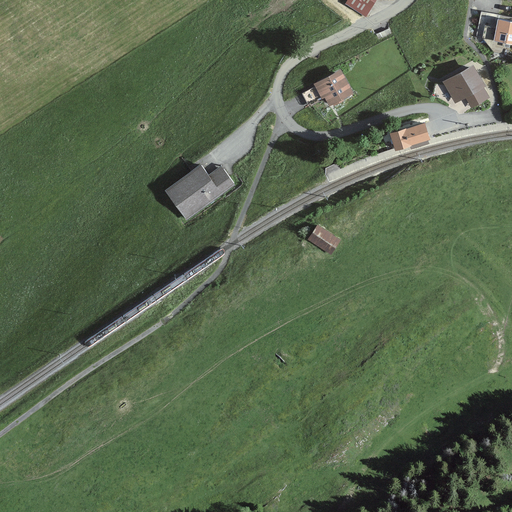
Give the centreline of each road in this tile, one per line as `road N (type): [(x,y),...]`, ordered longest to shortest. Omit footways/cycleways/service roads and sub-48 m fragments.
road 1 (unclassified): [(406,0),(286,66),(277,96),(291,125),(323,136),(417,108),(437,109),(447,125),(498,114)]
road 2 (track): [(342,511),(380,449),(496,366),(495,320),(451,253),(472,227),(511,224)]
